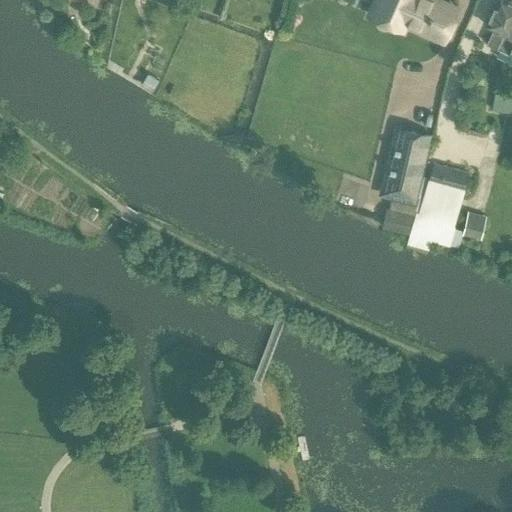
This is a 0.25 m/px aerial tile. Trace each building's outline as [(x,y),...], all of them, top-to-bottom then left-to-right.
[(406,28),(442,43),(457,9),(436,0),(375,0),(368,17),(404,33),(406,28)] [(507,55),(511,56),(511,3),(504,0),(497,0),(485,26),(493,29),(486,44),(507,54),(507,55)] [(416,205),(432,135),(394,125),(378,196),(416,205)] [(453,229),(469,173),(433,162),(417,218),(453,229)] [(409,233),(413,215),(386,208),(382,227),(409,233)]
